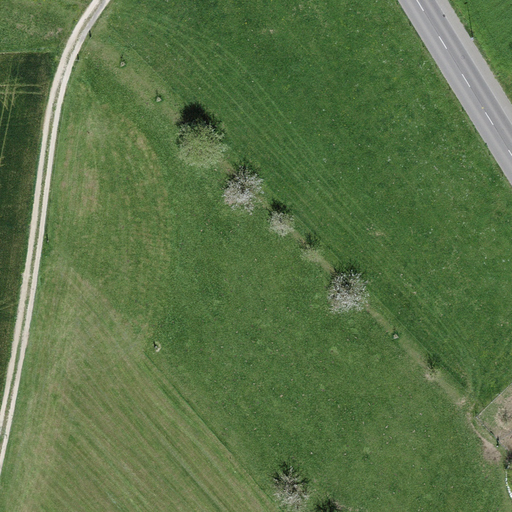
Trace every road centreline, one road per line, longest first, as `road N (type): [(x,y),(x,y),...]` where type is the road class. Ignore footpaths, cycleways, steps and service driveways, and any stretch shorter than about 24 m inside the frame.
road 1 (track): [(101,1),(62,77),(0,445)]
road 2 (tertiary): [(419,0),(511,150)]
